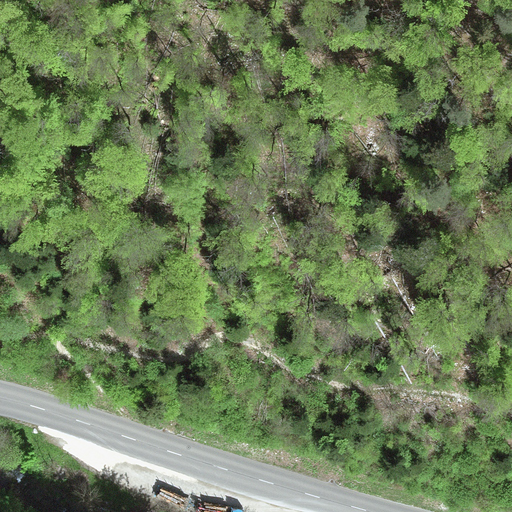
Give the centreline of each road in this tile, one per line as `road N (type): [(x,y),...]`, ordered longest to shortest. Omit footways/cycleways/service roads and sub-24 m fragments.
road 1 (secondary): [(370,511),(0,398)]
road 2 (track): [(0,274),(102,384),(137,442)]
